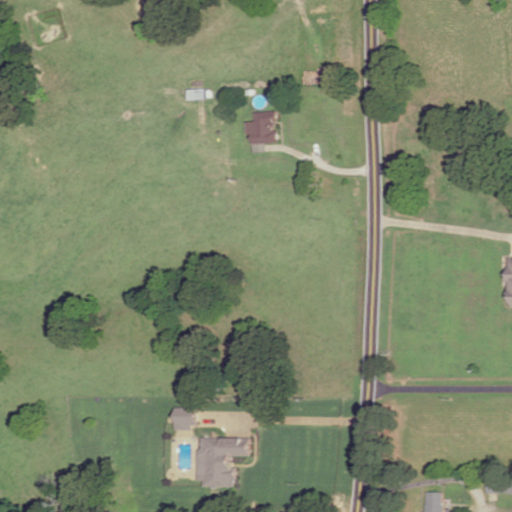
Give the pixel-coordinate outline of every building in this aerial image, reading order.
[(257,114),(279,113),(279,123),(273,124),(274,131),(280,131),(281,144),(255,146),(254,133),(249,134),(249,123),(258,122),(257,114)] [(201,406),(179,407),(179,427),(201,427),(201,406)] [(254,455),(254,437),(203,437),(203,485),(239,485),(239,467),(235,466),(235,455),(254,455)] [(511,492),(511,478),(488,478),(488,491),(511,492)] [(445,511),(445,491),(428,491),(428,511),(445,511)]
